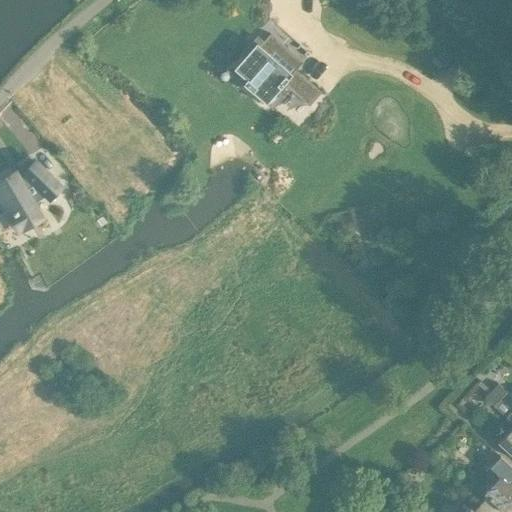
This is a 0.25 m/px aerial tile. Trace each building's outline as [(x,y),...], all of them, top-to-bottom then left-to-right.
[(233,68),(230,72),(242,83),(266,104),(283,84),(309,106),(321,92),(296,70),(303,62),(270,33),(263,41),(259,45),(249,57),(246,54),(243,57),(233,68)] [(15,172),(0,180),(0,190),(14,214),(21,228),(40,217),(32,203),(44,195),(47,198),(60,185),(36,161),(23,174),(24,174),(19,179),(15,172)] [(507,391),(498,383),(491,391),(500,399),(507,391)] [(511,409),(500,399),(491,391),(484,398),(506,417),(511,410),(511,409)] [(511,426),(497,443),(511,456),(511,426)] [(489,467),(485,471),(486,476),(487,480),(487,484),(486,488),(486,490),(483,493),(486,496),(480,503),(489,511),(511,511),(511,500),(511,486),(509,483),(511,479),(511,467),(499,456),(489,467)] [(489,511),(480,503),(473,511),(469,507),(465,511),(489,511)]
